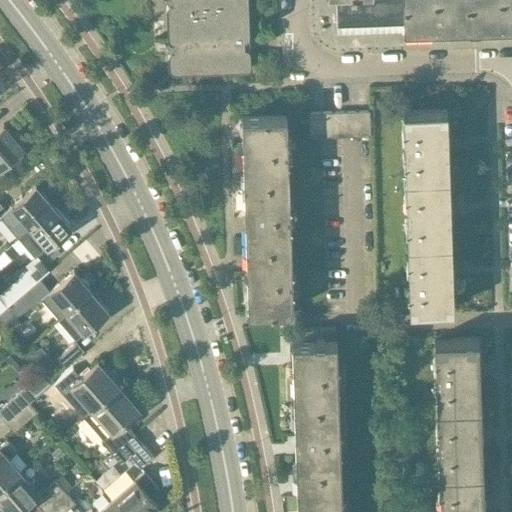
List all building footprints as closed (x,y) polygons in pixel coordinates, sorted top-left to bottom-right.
[(249,35),(247,0),(170,0),(171,4),(170,4),(168,4),(167,5),(166,7),(166,8),(165,10),(167,37),(167,39),(167,40),(168,42),(169,43),(171,43),(172,43),(172,51),(171,51),(169,52),(168,53),(168,54),(167,56),(168,68),(168,70),(169,71),(171,72),(172,73),(174,73),(244,70),(246,70),(247,69),(249,68),(249,67),(250,65),(250,53),(249,51),(248,50),(247,49),(246,48),(244,48),(244,41),(246,40),(247,39),(248,38),(249,36),(249,35)] [(403,22),(402,0),(336,0),(337,24),(403,22)] [(469,29),(468,0),(402,0),(403,22),(403,31),(469,29)] [(511,27),(511,0),(468,0),(469,29),(511,27)] [(449,173),(447,107),(403,108),(405,175),(449,173)] [(358,135),(357,110),(345,111),(346,135),(358,135)] [(371,134),(370,110),(357,110),(358,135),(371,134)] [(334,136),(333,111),(321,112),(322,136),(334,136)] [(346,135),(345,111),(333,111),(334,136),(346,135)] [(322,136),(321,112),(309,112),(310,137),(322,136)] [(288,178),(286,113),(241,115),(243,179),(288,178)] [(0,168),(24,148),(21,145),(23,141),(15,132),(11,133),(3,124),(0,126),(0,168)] [(451,240),(449,173),(405,175),(407,241),(451,240)] [(290,243),(288,178),(243,179),(245,244),(290,243)] [(12,205),(6,210),(14,219),(19,214),(29,225),(53,204),(35,184),(11,205),(12,205)] [(29,225),(18,235),(35,255),(41,250),(47,245),(47,246),(71,225),(53,204),(29,225)] [(453,306),(451,240),(407,241),(409,308),(453,306)] [(292,308),(290,243),(245,244),(247,310),(292,308)] [(0,296),(7,305),(39,277),(31,268),(0,295),(0,296)] [(39,277),(7,305),(17,318),(41,298),(59,318),(91,290),(74,270),(50,290),(39,277)] [(91,290),(59,318),(75,337),(108,309),(91,290)] [(335,338),(335,326),(301,328),(301,339),(335,338)] [(479,403),(477,336),(433,338),(436,404),(479,403)] [(335,338),(301,339),(291,339),(293,404),(338,403),(335,338)] [(65,368),(83,351),(75,342),(56,358),(65,368)] [(118,385),(97,361),(70,384),(73,388),(71,389),(77,396),(79,395),(91,408),(118,385)] [(27,402),(48,383),(40,373),(0,408),(0,415),(5,421),(27,402)] [(35,411),(57,392),(48,383),(35,394),(27,402),(35,411)] [(123,421),(138,408),(118,385),(91,408),(82,415),(103,439),(101,440),(111,452),(133,433),(123,421)] [(13,431),(35,411),(27,402),(5,421),(13,431)] [(340,468),(338,403),(293,404),(296,470),(340,468)] [(481,469),(479,403),(436,404),(438,471),(481,469)] [(120,462),(142,443),(133,433),(111,452),(120,462)] [(0,486),(19,470),(8,457),(16,450),(7,439),(0,444),(0,486)] [(341,511),(340,468),(296,470),(297,511),(341,511)] [(483,511),(481,469),(438,471),(439,511),(483,511)] [(43,511),(65,492),(55,480),(39,493),(19,470),(0,486),(0,501),(9,511),(18,511),(33,499),(43,511)] [(111,498),(122,511),(151,511),(155,509),(154,507),(157,505),(149,495),(158,487),(143,470),(111,498)] [(43,511),(62,511),(74,502),(65,492),(43,511)] [(122,511),(111,498),(94,511),(122,511)]
